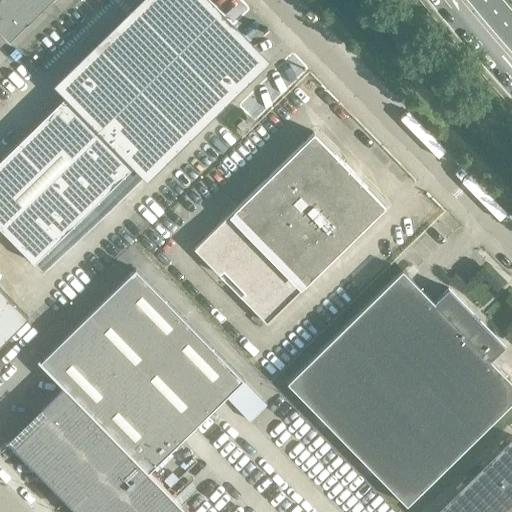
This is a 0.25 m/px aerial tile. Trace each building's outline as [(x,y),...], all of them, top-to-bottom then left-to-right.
[(145,189),(271,66),(205,0),(146,0),(51,94),(63,106),(0,167),(0,237),(32,270),(131,174),(145,189)] [(0,0),(0,31),(9,41),(50,0),(0,0)] [(265,323),(385,206),(313,131),(193,248),(265,323)] [(10,436),(84,511),(187,511),(148,471),(242,379),(134,268),(38,362),(62,386),(10,436)] [(406,504),(511,400),(511,382),(489,360),(493,356),(504,346),(447,287),(436,298),(437,298),(433,302),(401,269),(286,382),(406,504)] [(0,342),(28,315),(0,285),(0,342)]
